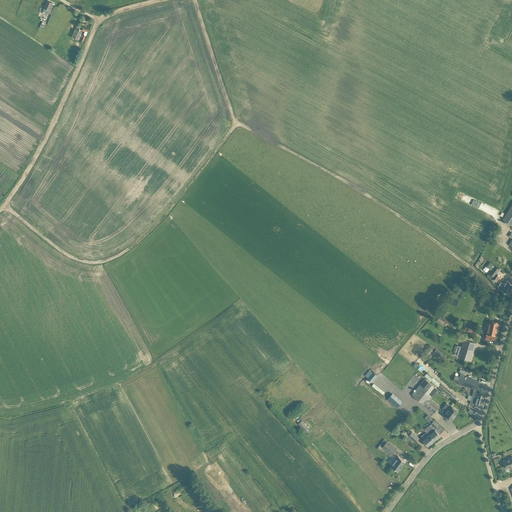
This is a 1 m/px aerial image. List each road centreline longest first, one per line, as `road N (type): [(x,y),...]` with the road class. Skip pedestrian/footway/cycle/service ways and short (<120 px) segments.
road 1 (track): [(511,310),(472,268),(237,123)]
road 2 (track): [(4,204),(69,260),(107,263),(144,237),(237,123)]
road 3 (unclassified): [(383,511),(438,443),(481,414),(511,309)]
road 4 (track): [(4,204),(61,107),(96,18)]
road 5 (track): [(237,123),(196,0)]
